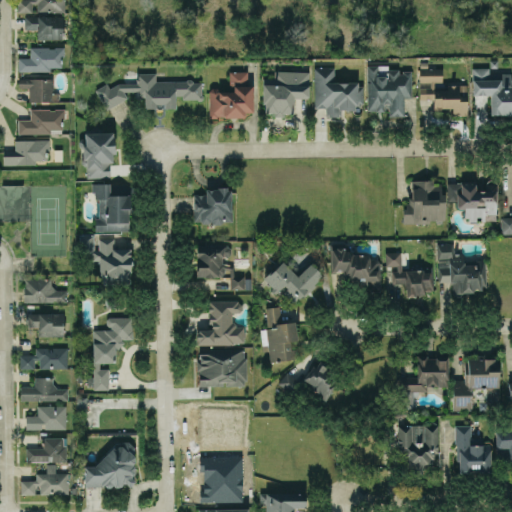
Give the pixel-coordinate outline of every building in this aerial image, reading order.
[(36,12),(65,12),(64,0),(16,0),(17,12),(31,12),(31,3),(36,3),(36,12)] [(24,30),(37,30),(37,39),(63,39),(63,16),(24,16),(24,30)] [(51,71),(51,67),(60,67),(61,55),(64,55),(64,47),(29,46),(29,57),(18,57),(18,71),(51,71)] [(366,65),(366,111),(386,111),(386,116),(403,116),(403,97),(411,97),(411,71),(398,71),(398,69),(386,69),(386,65),(366,65)] [(314,107),(325,107),(325,116),(342,116),(341,108),(362,108),(362,82),(334,83),(334,66),(313,67),(314,107)] [(472,67),(472,94),(490,95),(490,114),(511,114),(511,76),(511,77),(511,73),(488,73),(489,67),(472,67)] [(467,84),(446,84),(446,90),(433,90),(433,81),(442,81),(442,68),(419,68),(419,84),(419,105),(431,105),(431,114),(442,114),(442,108),(452,108),(452,114),(467,114),(467,84)] [(309,71),(275,70),(275,84),(263,84),(262,113),(293,114),(293,97),(308,97),(309,71)] [(247,71),(230,71),(230,90),(208,90),(209,117),(245,117),(245,112),(253,111),(252,85),(247,85),(247,71)] [(201,80),(156,81),(155,73),(137,73),(137,82),(119,83),(109,88),(107,83),(95,89),(105,109),(127,98),(124,91),(136,91),(144,105),(144,108),(175,108),(182,99),(202,99),(201,80)] [(54,77),(18,78),(18,88),(28,87),(29,101),(54,100),(54,77)] [(63,108),(30,109),(30,119),(18,119),(18,134),(52,133),(51,129),(63,129),(63,108)] [(113,177),(112,132),(83,132),(84,161),(86,161),(86,177),(113,177)] [(3,164),(36,164),(36,160),(48,160),(48,139),(14,139),(14,150),(3,150),(3,164)] [(410,181),(410,207),(402,207),(403,222),(444,221),(443,180),(410,181)] [(129,194),(109,194),(109,183),(92,183),(92,199),(98,199),(99,218),(94,218),(95,231),(130,230),(129,194)] [(496,220),(496,184),(480,183),(447,183),(447,201),(456,201),(455,208),(463,208),(463,219),(496,220)] [(0,218),(29,219),(30,185),(0,184),(0,218)] [(232,222),(231,187),(205,188),(205,193),(193,194),(194,223),(232,222)] [(511,216),(500,217),(500,233),(511,233),(511,216)] [(131,283),(129,248),(114,249),(113,238),(98,238),(99,249),(94,250),(93,236),(80,236),(81,254),(87,254),(88,259),(100,259),(101,284),(131,283)] [(451,291),(486,291),(485,259),(474,259),(474,264),(463,264),(463,252),(454,252),(453,242),(436,243),(437,282),(451,281),(451,291)] [(223,255),(230,255),(230,246),(196,246),(196,277),(223,277),(223,255)] [(380,252),(330,252),(329,277),(367,277),(367,285),(380,285),(380,252)] [(401,252),(385,252),(385,266),(391,266),(391,283),(404,283),(405,294),(432,294),(432,270),(401,270),(401,252)] [(297,276),(281,260),(264,278),(292,306),(323,275),(310,263),(297,276)] [(244,289),(244,276),(230,276),(230,289),(244,289)] [(51,277),(23,277),(23,302),(66,301),(66,288),(52,289),(51,277)] [(196,344),(244,344),(244,325),(233,326),(233,311),(240,311),(240,300),(209,300),(209,329),(196,329),(196,344)] [(269,361),(294,359),(292,341),(297,341),(295,321),(281,322),(280,306),(265,307),(267,328),(260,329),(262,350),(268,349),(269,361)] [(37,335),(63,336),(64,313),(25,313),(25,327),(38,327),(37,335)] [(92,329),(93,389),(109,389),(108,368),(99,368),(99,362),(115,362),(114,347),(122,347),(122,339),(133,339),(132,317),(107,317),(107,329),(92,329)] [(68,367),(67,346),(35,347),(35,354),(19,354),(20,368),(37,367),(37,368),(68,367)] [(246,385),(245,348),(198,349),(198,385),(246,385)] [(417,376),(399,376),(399,389),(446,388),(446,357),(416,357),(417,376)] [(452,409),(472,409),(471,388),(486,387),(486,401),(499,401),(498,357),(463,358),(463,379),(452,379),(452,409)] [(301,382),(325,399),(340,378),(316,361),(301,382)] [(277,383),(289,392),(298,381),(286,372),(277,383)] [(20,401),(67,400),(67,388),(54,388),(53,376),(34,377),(34,385),(20,386),(20,401)] [(66,428),(66,405),(37,405),(37,415),(26,415),(26,429),(66,428)] [(496,448),(508,447),(508,460),(511,460),(511,418),(495,419),(496,448)] [(396,425),(397,456),(409,455),(410,471),(437,470),(435,423),(396,425)] [(489,444),(482,444),(482,438),(471,438),(471,424),(456,425),(456,471),(489,470),(489,444)] [(26,461),(65,461),(65,436),(43,436),(43,447),(26,447),(26,461)] [(84,486),(133,486),(134,444),(106,443),(106,465),(84,465),(84,486)] [(20,479),(20,493),(37,493),(67,493),(67,472),(55,472),(55,463),(46,463),(46,472),(36,472),(36,479),(20,479)] [(305,492),(259,493),(259,504),(264,504),(264,511),(292,511),(293,507),(305,507),(305,492)]
